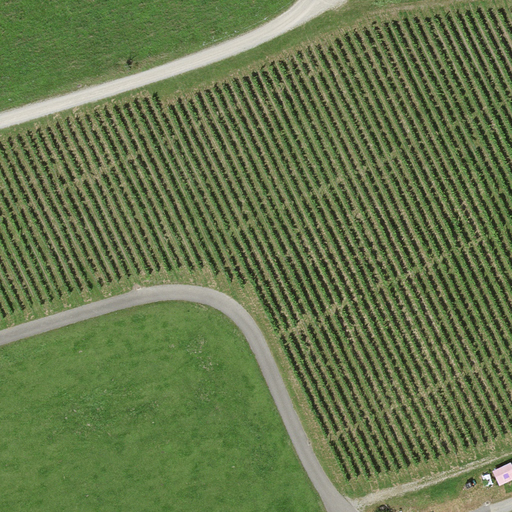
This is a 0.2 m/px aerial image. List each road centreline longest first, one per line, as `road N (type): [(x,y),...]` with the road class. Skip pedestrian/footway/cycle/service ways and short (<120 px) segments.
road 1 (track): [(0,344),(128,304),(211,301),(244,323),(308,467),(346,511)]
road 2 (track): [(0,122),(244,46),(317,0)]
